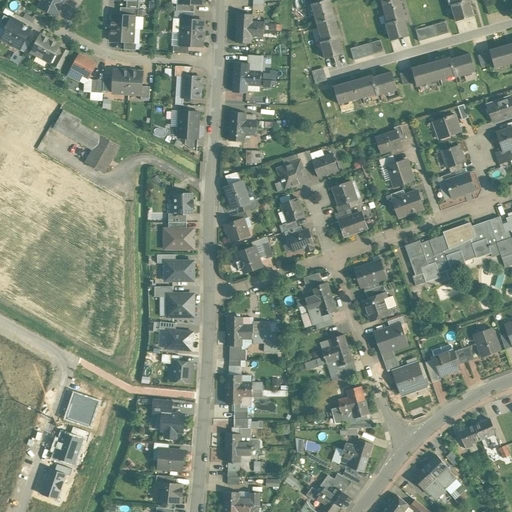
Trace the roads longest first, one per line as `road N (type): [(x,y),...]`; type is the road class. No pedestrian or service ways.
road 1 (residential): [(18,511),(68,357),(0,321)]
road 2 (residential): [(218,62),(209,294)]
road 3 (residential): [(209,294),(198,511)]
road 4 (residential): [(333,256),(400,458)]
road 5 (residential): [(331,72),(511,21)]
road 6 (residential): [(491,199),(333,256)]
road 7 (residential): [(63,33),(119,57),(218,62)]
road 8 (tertiary): [(400,458),(436,421),(511,380)]
road 9 (residential): [(333,256),(209,294)]
